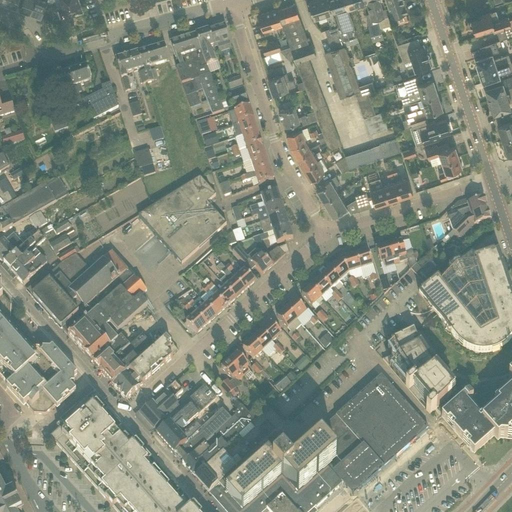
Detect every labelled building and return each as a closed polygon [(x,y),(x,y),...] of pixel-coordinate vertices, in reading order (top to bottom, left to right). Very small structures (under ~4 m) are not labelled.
[(22,0),(19,9),(30,13),(34,0),(22,0)] [(46,0),(34,0),(30,13),(41,17),(46,0)] [(55,0),(54,0),(51,1),(48,9),(54,11),(58,9),(58,7),(55,0)] [(81,10),(82,9),(78,0),(55,0),(58,7),(63,5),(67,14),(73,12),(73,13),(74,14),(75,15),(76,15),(77,15),(78,15),(79,14),(80,14),(80,13),(81,12),(81,11),(81,10)] [(324,30),(329,42),(332,41),(335,49),(343,46),(328,0),(311,0),(308,1),(311,9),(308,10),(310,17),(313,16),(314,18),(318,16),(319,18),(324,16),(323,14),(325,14),(329,25),(326,26),(327,28),(324,30)] [(357,37),(349,14),(344,0),(328,0),(343,46),(345,45),(348,44),(347,40),(357,37)] [(357,12),(355,4),(353,0),(344,0),(349,14),(357,12)] [(380,28),(379,24),(378,22),(378,17),(372,0),(362,0),(363,1),(366,1),(369,13),(366,14),(371,36),(381,33),(380,28)] [(372,0),(378,17),(378,22),(379,24),(380,28),(391,25),(385,9),(382,10),(379,0),(372,0)] [(386,0),(392,17),(393,17),(395,24),(407,21),(405,13),(406,13),(401,0),(386,0)] [(308,58),(316,55),(312,43),(311,43),(308,44),(306,38),(295,3),(277,9),(282,25),(295,62),(308,58)] [(263,31),(272,28),(282,25),(277,9),(258,15),(263,31)] [(510,25),(507,16),(499,19),(495,9),(481,14),(481,16),(471,20),(471,21),(468,23),(469,27),(473,28),(476,34),(494,28),(495,30),(496,30),(500,40),(511,36),(508,26),(510,25)] [(221,52),(232,49),(229,42),(230,42),(225,26),(208,31),(213,47),(219,45),(221,52)] [(213,47),(208,31),(195,35),(201,51),(202,51),(207,67),(216,64),(210,48),(213,47)] [(170,43),(175,59),(178,69),(176,70),(190,110),(201,106),(196,93),(198,93),(194,82),(199,80),(212,115),(224,112),(223,110),(221,105),(220,101),(207,67),(202,51),(201,51),(195,35),(170,43)] [(397,45),(402,60),(405,67),(413,65),(415,72),(430,67),(430,65),(432,65),(430,59),(428,59),(428,58),(428,57),(427,57),(426,54),(427,54),(427,53),(426,53),(423,44),(420,45),(418,38),(397,45)] [(281,49),(278,41),(262,46),(265,54),(281,49)] [(479,72),(510,61),(508,54),(508,53),(494,58),(492,53),(498,51),(495,42),(480,47),(483,56),(475,58),(476,61),(476,62),(475,62),(477,66),(478,67),(479,72)] [(169,61),(164,45),(146,50),(151,67),(169,61)] [(338,96),(355,91),(357,96),(362,94),(359,86),(345,45),(343,46),(335,49),(323,52),(338,96)] [(151,67),(146,50),(138,53),(147,84),(153,82),(149,67),(151,67)] [(142,85),(147,84),(138,53),(126,57),(129,64),(130,63),(133,72),(139,70),(140,73),(138,74),(142,85)] [(126,74),(130,73),(133,72),(130,63),(129,64),(126,57),(115,60),(125,93),(131,91),(130,87),(132,85),(130,78),(127,78),(126,74)] [(310,63),(308,58),(295,62),(298,68),(310,63)] [(483,83),(499,77),(498,73),(511,68),(511,65),(510,61),(479,72),(481,76),(480,78),(482,82),(483,81),(483,83)] [(298,68),(300,73),(312,69),(310,63),(298,68)] [(293,79),(287,81),(284,73),(282,66),(270,70),(272,77),(268,79),(273,93),(287,89),(287,88),(295,86),(293,79)] [(60,91),(66,111),(83,106),(79,95),(83,94),(80,86),(84,85),(85,90),(93,88),(90,77),(91,77),(89,69),(87,69),(86,67),(62,75),(66,89),(60,91)] [(300,73),(302,79),(314,74),(312,69),(300,73)] [(303,81),(304,84),(316,79),(314,74),(302,79),(303,81)] [(437,93),(432,79),(420,84),(417,76),(403,80),(407,94),(403,95),(401,98),(403,105),(409,103),(411,102),(424,98),(437,93)] [(501,83),(485,88),(486,91),(485,92),(487,96),(488,95),(489,100),(511,92),(511,79),(511,77),(500,80),(501,83)] [(240,78),(227,82),(230,89),(242,85),(240,78)] [(306,88),(306,89),(318,85),(316,79),(304,84),(306,88)] [(306,88),(304,84),(303,81),(297,83),(299,90),(306,88)] [(110,84),(102,87),(103,91),(102,92),(105,99),(104,100),(110,112),(118,108),(110,84)] [(306,89),(308,95),(320,90),(318,85),(306,89)] [(308,95),(310,100),(323,96),(320,90),(308,95)] [(94,121),(110,112),(104,100),(105,99),(102,92),(84,101),(94,121)] [(234,106),(247,102),(244,92),(231,96),(234,106)] [(511,92),(489,100),(494,113),(510,107),(508,102),(511,100),(511,92)] [(368,93),(362,94),(357,96),(359,102),(370,98),(370,97),(368,93)] [(409,103),(413,117),(406,119),(402,121),(405,128),(420,123),(426,122),(427,121),(425,114),(442,108),(442,107),(443,106),(442,101),(440,101),(437,93),(424,98),(411,102),(409,103)] [(310,100),(313,106),(325,101),(323,96),(310,100)] [(370,98),(359,102),(361,107),(372,103),(370,98)] [(310,122),(307,114),(298,117),(292,99),(282,102),(284,109),(279,110),(281,119),(284,118),(286,125),(299,121),(302,120),(303,124),(310,122)] [(0,116),(14,112),(10,100),(0,102),(0,116)] [(314,111),(327,106),(325,101),(313,106),(314,111)] [(374,109),(373,108),(372,103),(361,107),(362,113),(374,109)] [(139,104),(129,106),(133,119),(142,117),(139,104)] [(316,117),(329,112),(327,106),(314,111),(316,117)] [(253,119),(249,107),(234,112),(236,119),(231,120),(233,126),(253,119)] [(374,109),(362,113),(364,118),(375,114),(374,109)] [(329,112),(316,117),(317,120),(318,119),(319,122),(331,117),(329,112)] [(387,128),(384,119),(382,112),(376,114),(378,120),(381,130),(387,128)] [(65,113),(58,116),(61,122),(67,121),(68,120),(65,113)] [(506,113),(497,116),(499,121),(508,118),(506,113)] [(366,124),(372,122),(378,120),(376,114),(375,114),(364,118),(366,124)] [(61,123),(61,122),(58,116),(49,119),(52,128),(61,123)] [(319,122),(321,127),(333,123),(331,117),(319,122)] [(236,138),(242,137),(257,132),(253,119),(233,126),(236,138)] [(427,125),(419,127),(421,132),(420,132),(424,144),(440,138),(439,134),(449,131),(446,119),(435,123),(435,121),(426,124),(427,125)] [(61,123),(52,128),(54,133),(70,128),(68,120),(67,121),(61,122),(61,123)] [(211,133),(207,120),(198,123),(202,136),(211,133)] [(376,132),(381,130),(378,120),(372,122),(376,132)] [(510,121),(498,125),(503,140),(511,136),(511,122),(511,123),(510,121)] [(370,134),(376,132),(372,122),(366,124),(370,134)] [(321,127),(322,132),(323,133),(335,128),(333,123),(321,127)] [(153,142),(164,140),(161,127),(150,130),(153,142)] [(323,133),(325,138),(337,134),(335,128),(323,133)] [(301,129),(286,134),(290,147),(305,140),(301,129)] [(25,141),(22,132),(14,135),(16,144),(25,141)] [(146,146),(150,146),(149,140),(151,139),(150,132),(138,133),(138,138),(146,138),(146,146)] [(242,137),(246,149),(262,144),(257,132),(242,137)] [(322,132),(318,134),(317,134),(321,143),(326,140),(325,138),(323,133),(322,132)] [(202,138),(206,149),(219,145),(215,134),(202,138)] [(325,138),(326,140),(327,144),(339,139),(337,134),(325,138)] [(511,136),(503,140),(508,156),(511,154),(511,136)] [(331,148),(341,144),(339,139),(327,144),(328,146),(331,148)] [(395,153),(400,151),(396,139),(391,141),(395,153)] [(290,147),(297,158),(310,149),(305,140),(290,147)] [(395,153),(391,141),(385,143),(389,155),(395,153)] [(389,155),(385,143),(379,145),(383,156),(389,155)] [(449,148),(448,143),(436,147),(435,145),(425,149),(428,158),(439,154),(442,162),(458,156),(455,146),(449,148)] [(246,149),(250,161),(266,156),(262,144),(246,149)] [(383,156),(379,145),(374,146),(378,158),(383,156)] [(378,158),(374,146),(368,148),(372,160),(378,158)] [(404,151),(407,157),(417,154),(415,147),(404,151)] [(330,153),(327,148),(321,152),(324,156),(330,153)] [(372,160),(368,148),(362,150),(366,162),(372,160)] [(304,169),(317,160),(310,149),(297,158),(304,169)] [(139,170),(153,166),(149,150),(134,155),(139,170)] [(362,150),(356,152),(360,164),(366,162),(362,150)] [(208,162),(215,159),(213,151),(205,154),(208,162)] [(360,164),(356,152),(351,154),(355,166),(360,164)] [(0,171),(9,167),(2,154),(0,155),(0,171)] [(349,168),(355,166),(351,154),(345,156),(345,157),(347,162),(349,168)] [(270,169),(266,156),(250,161),(246,163),(243,164),(247,176),(270,169)] [(439,174),(441,180),(458,174),(457,169),(462,167),(458,156),(442,162),(445,172),(439,174)] [(345,157),(344,157),(335,163),(339,168),(347,162),(345,157)] [(321,158),(317,160),(304,169),(311,180),(328,169),(321,158)] [(220,169),(217,160),(211,162),(214,171),(220,169)] [(347,162),(339,168),(342,172),(349,168),(347,162)] [(256,179),(259,186),(274,181),(270,169),(247,176),(241,178),(243,183),(256,179)] [(214,184),(211,175),(206,177),(209,186),(214,184)] [(322,186),(317,190),(323,200),(337,191),(334,186),(339,183),(335,176),(321,184),(322,186)] [(59,177),(15,202),(0,210),(0,233),(2,232),(3,233),(7,230),(69,195),(59,177)] [(200,178),(177,192),(138,217),(181,265),(226,225),(207,204),(216,196),(200,178)] [(400,197),(412,193),(408,178),(395,182),(400,197)] [(18,201),(6,180),(0,183),(0,205),(2,210),(18,201)] [(395,182),(382,186),(387,202),(400,197),(395,182)] [(226,184),(220,186),(224,197),(232,194),(227,183),(226,184)] [(370,190),(375,206),(387,202),(382,186),(370,190)] [(277,191),(260,196),(263,203),(250,208),(252,213),(281,203),(277,191)] [(339,215),(348,210),(337,191),(323,200),(332,215),(337,212),(339,215)] [(355,195),(360,210),(371,207),(366,191),(355,195)] [(483,199),(467,204),(469,208),(457,212),(458,214),(448,217),(453,231),(465,220),(464,219),(471,217),(471,215),(487,210),(483,199)] [(260,223),(285,215),(281,203),(252,213),(253,217),(258,216),(260,223)] [(235,218),(241,216),(238,207),(232,209),(235,218)] [(476,226),(491,221),(487,210),(471,215),(471,217),(464,219),(465,220),(453,231),(461,240),(476,226)] [(36,231),(47,224),(41,213),(30,219),(36,231)] [(285,215),(260,223),(259,223),(262,231),(264,235),(267,234),(272,232),(289,227),(285,215)] [(57,236),(70,228),(67,222),(53,230),(57,236)] [(45,241),(42,237),(53,230),(51,226),(39,233),(28,243),(21,249),(16,254),(4,264),(10,272),(23,261),(21,259),(31,249),(33,251),(45,241)] [(272,232),(274,238),(277,244),(285,242),(293,239),(289,227),(272,232)] [(232,233),(234,239),(242,236),(240,230),(232,233)] [(228,247),(237,244),(236,243),(234,239),(232,233),(223,241),(228,247)] [(16,254),(11,247),(19,240),(14,234),(5,241),(3,239),(0,242),(0,260),(4,264),(16,254)] [(260,236),(261,241),(261,242),(268,240),(269,239),(267,234),(264,235),(260,236)] [(71,245),(66,236),(50,245),(55,254),(71,245)] [(400,264),(400,263),(407,261),(410,271),(417,265),(412,251),(405,253),(401,243),(396,244),(396,242),(386,246),(392,266),(400,264)] [(288,252),(286,245),(278,248),(264,258),(272,267),(285,256),(285,255),(288,252)] [(386,246),(375,249),(380,265),(383,264),(384,269),(392,266),(386,246)] [(238,247),(233,252),(237,257),(242,262),(251,271),(256,268),(263,276),(272,267),(264,258),(261,254),(256,259),(251,253),(247,257),(238,247)] [(58,258),(62,264),(75,255),(77,254),(73,249),(58,258)] [(511,297),(496,251),(475,258),(473,251),(475,249),(474,249),(472,250),(419,293),(457,341),(458,343),(459,343),(462,346),(464,347),(465,348),(467,349),(468,350),(472,351),(474,352),(477,353),(481,353),(484,353),(488,353),(492,352),(496,351),(500,349),(504,346),(507,343),(510,340),(511,337),(511,297)] [(359,270),(372,266),(368,251),(354,256),(359,270)] [(128,271),(113,253),(112,252),(90,272),(75,255),(62,264),(48,277),(43,277),(27,291),(62,329),(62,330),(91,303),(128,271)] [(16,279),(40,257),(36,253),(25,263),(23,261),(10,272),(16,279)] [(349,273),(359,270),(354,256),(341,260),(349,274),(349,273)] [(16,279),(24,287),(36,276),(36,275),(47,265),(40,257),(16,279)] [(340,282),(349,274),(341,260),(329,271),(340,282)] [(427,266),(420,272),(427,279),(433,274),(435,275),(438,272),(428,262),(425,265),(427,266)] [(220,273),(221,272),(225,269),(221,264),(216,269),(220,273)] [(229,265),(225,268),(230,274),(233,270),(229,265)] [(416,274),(421,270),(417,265),(411,269),(416,274)] [(225,288),(236,300),(245,291),(235,279),(230,274),(225,268),(225,269),(221,272),(231,282),(225,288)] [(245,291),(255,282),(244,270),(235,279),(245,291)] [(337,291),(338,293),(344,288),(343,286),(340,282),(329,271),(320,279),(331,290),(334,294),(337,291)] [(148,306),(140,297),(147,292),(145,290),(134,277),(97,310),(68,336),(92,363),(121,336),(122,336),(118,332),(148,306)] [(321,298),(331,290),(320,279),(311,287),(321,298)] [(384,295),(390,289),(387,279),(380,282),(384,295)] [(225,288),(219,293),(214,287),(207,280),(203,283),(205,286),(210,291),(215,297),(226,308),(236,300),(225,288)] [(206,294),(210,291),(205,286),(202,289),(206,294)] [(0,376),(9,387),(7,389),(24,408),(26,406),(34,415),(46,415),(73,391),(74,379),(77,377),(52,349),(50,351),(37,350),(36,349),(10,319),(10,307),(11,306),(10,305),(9,306),(2,298),(3,297),(0,295),(1,288),(0,287),(0,376)] [(312,307),(317,303),(321,298),(311,287),(302,295),(312,307)] [(333,297),(335,300),(340,295),(338,293),(337,291),(334,294),(331,296),(332,296),(333,297)] [(340,295),(335,300),(338,304),(343,299),(340,295)] [(215,297),(206,305),(216,317),(226,308),(215,297)] [(190,300),(186,303),(191,308),(195,305),(190,300)] [(297,321),(306,312),(296,301),(286,309),(297,321)] [(191,308),(186,303),(183,306),(187,312),(191,308)] [(206,305),(196,314),(207,326),(216,317),(206,305)] [(297,321),(286,309),(277,318),(287,329),(297,321)] [(328,320),(322,312),(317,316),(324,324),(328,320)] [(186,323),(197,335),(207,326),(196,314),(186,323)] [(272,343),(281,335),(271,323),(262,332),(272,343)] [(273,349),(275,347),(272,343),(262,332),(252,340),(262,352),(268,358),(275,351),(273,349)] [(426,411),(430,415),(454,392),(438,373),(432,365),(422,350),(417,341),(413,332),(391,342),(393,345),(387,350),(391,357),(385,362),(383,359),(382,360),(426,411)] [(287,348),(293,344),(285,333),(280,336),(287,348)] [(297,334),(291,339),(295,343),(296,342),(300,347),(305,343),(300,338),(297,334)] [(130,346),(100,372),(113,386),(130,371),(155,349),(142,335),(130,346)] [(325,349),(333,342),(327,335),(319,342),(325,349)] [(121,336),(92,363),(100,372),(130,346),(121,336)] [(166,338),(155,349),(130,371),(143,386),(159,371),(173,359),(171,357),(167,353),(174,347),(166,338)] [(252,340),(243,348),(253,360),(262,352),(252,340)] [(171,357),(178,351),(174,347),(167,353),(171,357)] [(277,353),(279,356),(280,357),(285,353),(281,348),(277,353)] [(244,377),(248,382),(254,376),(246,368),(248,366),(237,354),(229,361),(244,377)] [(241,385),(239,382),(244,377),(229,361),(221,368),(232,381),(229,383),(227,381),(219,387),(227,397),(230,394),(234,398),(239,393),(236,389),(241,385)] [(263,372),(259,368),(255,372),(259,376),(263,372)] [(113,386),(126,401),(138,390),(143,386),(130,371),(113,386)] [(292,372),(286,377),(292,384),(298,379),(292,372)] [(342,465),(351,476),(362,488),(428,430),(381,377),(286,461),(282,457),(278,460),(275,456),(277,454),(265,441),(209,494),(212,498),(212,497),(225,511),(247,491),(248,491),(271,470),(278,478),(277,481),(283,488),(287,488),(329,451),(342,465)] [(511,377),(508,381),(511,384),(511,392),(498,405),(500,407),(482,423),(466,404),(478,394),(474,389),(441,417),(474,454),(494,437),(498,441),(500,439),(511,439),(511,377)] [(153,432),(180,408),(173,400),(183,392),(175,383),(166,392),(168,394),(154,406),(152,404),(139,416),(146,424),(153,432)] [(284,391),(277,384),(274,387),(281,394),(284,391)] [(182,431),(216,400),(205,386),(180,408),(153,432),(168,449),(169,449),(182,437),(181,436),(184,433),(182,431)] [(197,511),(194,507),(163,473),(96,398),(89,398),(57,427),(60,430),(51,438),(58,446),(116,511),(197,511)] [(237,437),(255,420),(242,407),(238,403),(235,406),(238,410),(233,415),(235,417),(231,420),(212,438),(205,445),(183,465),(195,478),(227,448),(237,438),(237,437)] [(212,438),(231,420),(223,410),(201,429),(202,430),(174,455),(183,465),(205,445),(212,438)] [(247,448),(237,438),(227,448),(195,478),(203,488),(204,487),(210,493),(209,494),(265,441),(276,431),(267,422),(259,430),(263,434),(247,448)] [(187,436),(184,433),(181,436),(182,437),(169,449),(174,455),(202,430),(201,429),(197,425),(187,433),(189,435),(187,436)] [(247,491),(225,511),(237,511),(247,504),(262,490),(267,490),(277,502),(282,497),(286,501),(325,465),(333,474),(342,465),(329,451),(287,488),(283,488),(277,481),(278,478),(271,470),(248,491),(247,491)] [(311,511),(342,484),(333,474),(325,465),(286,501),(295,511),(311,511)] [(0,511),(20,511),(7,486),(1,489),(0,486),(0,511)] [(264,511),(267,511),(277,502),(267,490),(262,490),(247,504),(237,511),(264,511)] [(295,511),(286,501),(282,497),(277,502),(267,511),(295,511)]
